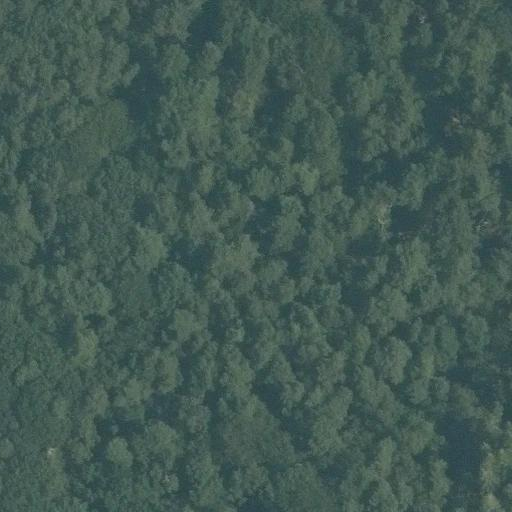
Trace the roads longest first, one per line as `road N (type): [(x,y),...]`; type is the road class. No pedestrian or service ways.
road 1 (track): [(159,0),(83,511)]
road 2 (track): [(511,303),(126,227)]
road 3 (unknown): [(511,383),(504,387),(474,511)]
